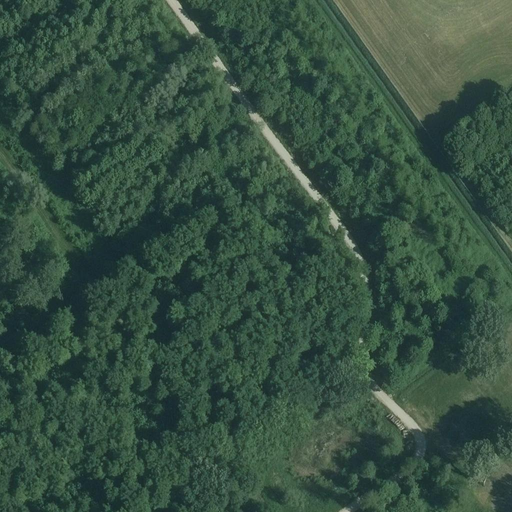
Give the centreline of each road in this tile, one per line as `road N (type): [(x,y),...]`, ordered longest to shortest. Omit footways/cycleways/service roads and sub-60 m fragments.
road 1 (track): [(359,511),(421,465),(421,439),(406,415),(359,368),(364,283),(167,0)]
road 2 (track): [(0,157),(78,268),(82,298),(69,319),(0,366)]
